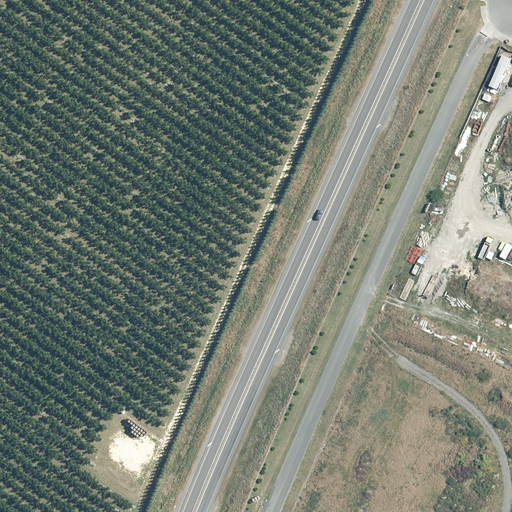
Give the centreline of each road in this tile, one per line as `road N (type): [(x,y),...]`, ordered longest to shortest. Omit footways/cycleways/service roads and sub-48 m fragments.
road 1 (trunk): [(431,0),(204,511)]
road 2 (trunk): [(189,511),(415,0)]
